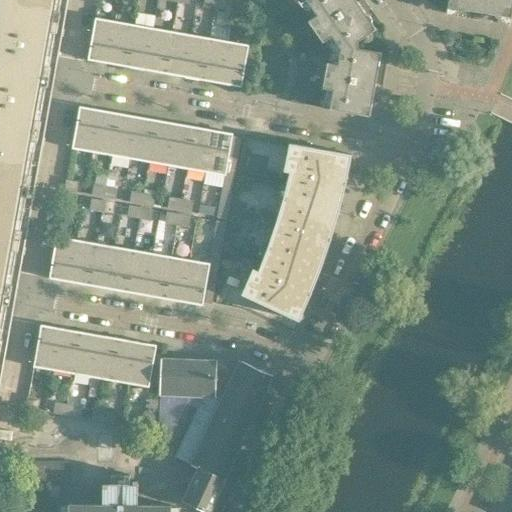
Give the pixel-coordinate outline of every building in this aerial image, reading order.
[(19,277),(50,103),(55,77),(58,59),(68,0),(0,0),(0,384),(15,298),(19,277)] [(216,0),(204,0),(204,7),(215,9),(216,0)] [(224,0),(216,0),(215,9),(226,11),(228,1),(224,0)] [(303,0),(299,3),(310,20),(338,0),(303,0)] [(355,0),(338,0),(310,20),(308,22),(322,43),(331,37),(340,50),(357,46),(357,43),(376,29),(371,23),(371,19),(369,16),(366,15),(364,13),(371,9),(363,0),(360,0),(357,2),(355,0)] [(511,0),(448,0),(446,14),(490,22),(491,15),(494,15),(496,18),(500,19),(502,17),(511,18),(511,10),(511,0)] [(247,4),(236,2),(234,12),(245,14),(247,4)] [(115,21),(95,18),(88,60),(108,64),(115,21)] [(134,25),(115,21),(108,64),(126,67),(134,25)] [(153,28),(134,25),(126,67),(145,71),(153,28)] [(172,32),(153,28),(145,71),(164,74),(172,32)] [(191,35),(172,32),(164,74),(183,77),(191,35)] [(210,38),(191,35),(183,77),(202,81),(210,38)] [(228,42),(210,38),(202,81),(221,84),(228,42)] [(249,45),(228,42),(221,84),(241,88),(249,45)] [(357,46),(340,50),(337,65),(327,63),(322,88),(326,89),(322,108),(349,113),(352,116),(355,114),(369,117),(373,97),(380,99),(388,54),(358,49),(357,46)] [(304,105),(310,71),(297,68),(291,102),(304,105)] [(99,110),(92,109),(79,106),(72,149),(92,152),(99,110)] [(118,113),(99,110),(92,152),(111,156),(118,113)] [(137,117),(118,113),(111,156),(130,159),(137,117)] [(156,120),(137,117),(130,159),(149,162),(156,120)] [(175,123),(167,122),(156,120),(149,162),(167,166),(175,123)] [(194,127),(175,123),(167,166),(186,169),(194,127)] [(213,130),(194,127),(186,169),(205,172),(213,130)] [(226,169),(229,153),(232,137),(233,134),(213,130),(205,172),(225,176),(226,169)] [(237,155),(240,139),(232,137),(229,153),(237,155)] [(351,155),(289,144),(283,171),(289,173),(283,197),(338,212),(343,195),(345,185),(351,155)] [(234,171),(237,155),(229,153),(226,169),(234,171)] [(231,187),(234,171),(226,169),(225,176),(223,185),(231,187)] [(78,182),(66,180),(64,190),(76,192),(78,182)] [(94,185),(92,195),(104,197),(105,187),(94,185)] [(229,203),(231,187),(223,185),(220,201),(229,203)] [(105,187),(104,197),(115,199),(116,189),(105,187)] [(132,192),(130,202),(141,204),(143,194),(132,192)] [(154,196),(143,194),(141,204),(152,206),(154,196)] [(75,197),(64,195),(62,205),(73,207),(75,197)] [(330,241),(338,212),(283,197),(276,222),(267,247),(321,267),(330,241)] [(170,199),(168,208),(179,210),(181,201),(170,199)] [(103,202),(91,200),(90,210),(101,212),(103,202)] [(192,203),(181,201),(179,210),(190,212),(192,203)] [(226,219),(229,203),(220,201),(218,217),(226,219)] [(114,204),(103,202),(101,212),(112,214),(114,204)] [(140,208),(129,206),(127,216),(139,218),(140,208)] [(152,210),(140,208),(139,218),(150,220),(152,210)] [(178,215),(167,213),(165,223),(177,225),(178,215)] [(189,217),(178,215),(177,225),(188,227),(189,217)] [(222,239),(225,223),(217,222),(214,238),(222,239)] [(76,240),(56,236),(49,279),(69,282),(76,240)] [(211,303),(222,239),(214,238),(209,263),(203,302),(211,303)] [(192,243),(177,239),(175,252),(190,255),(192,243)] [(95,243),(76,240),(69,282),(88,285),(95,243)] [(114,246),(95,243),(88,285),(107,289),(114,246)] [(133,250),(114,246),(107,289),(126,292),(133,250)] [(311,293),(321,267),(267,247),(258,271),(252,269),(241,295),(299,321),(311,293)] [(152,253),(133,250),(126,292),(144,296),(152,253)] [(171,256),(152,253),(144,296),(163,299),(171,256)] [(190,260),(171,256),(163,299),(182,302),(190,260)] [(203,302),(209,263),(190,260),(182,302),(202,306),(203,302)] [(61,328),(53,327),(41,325),(33,367),(53,370),(61,328)] [(78,331),(69,329),(61,328),(53,370),(70,374),(78,331)] [(98,335),(78,331),(70,374),(91,377),(98,335)] [(117,338),(98,335),(91,377),(110,381),(117,338)] [(136,342),(117,338),(110,381),(129,384),(136,342)] [(156,345),(136,342),(129,384),(149,387),(156,345)] [(224,480),(273,376),(242,362),(162,358),(160,393),(204,395),(198,407),(180,445),(175,457),(199,468),(224,480)] [(159,419),(158,435),(169,439),(186,401),(198,407),(204,395),(160,393),(160,401),(159,419)] [(39,400),(28,398),(26,408),(37,410),(39,400)] [(158,411),(158,401),(147,400),(146,410),(158,411)] [(180,445),(198,407),(186,401),(169,439),(180,445)] [(54,413),(63,414),(65,404),(55,403),(54,413)] [(78,407),(65,404),(63,414),(76,417),(78,407)] [(91,419),(103,421),(104,411),(93,409),(91,419)] [(104,411),(103,421),(114,423),(116,413),(104,411)] [(30,462),(29,481),(71,481),(71,462),(30,462)] [(208,511),(224,480),(199,468),(184,501),(207,511),(208,511)] [(69,506),(60,506),(59,511),(179,511),(180,511),(175,507),(170,507),(170,505),(137,504),(137,484),(137,481),(133,481),(133,484),(130,484),(130,475),(110,475),(110,484),(102,484),(102,504),(69,504),(69,506)]
